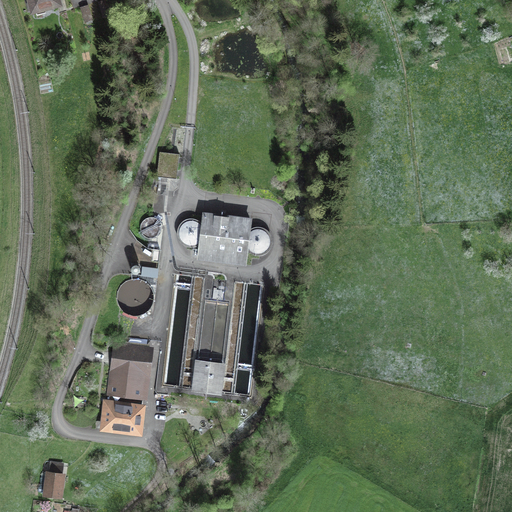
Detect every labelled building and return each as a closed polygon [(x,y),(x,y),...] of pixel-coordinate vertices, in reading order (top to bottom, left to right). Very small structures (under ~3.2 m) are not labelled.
[(30,0),(33,10),(48,6),(49,10),(57,8),(56,5),(58,4),(56,0),(30,0)] [(110,14),(106,0),(99,3),(103,17),(110,14)] [(81,8),(85,22),(92,20),(88,6),(81,8)] [(159,152),(156,176),(176,179),(179,154),(159,152)] [(248,232),(249,230),(251,221),(203,215),(202,224),(204,226),(205,232),(205,237),(202,242),(200,244),(198,256),(246,262),(247,249),(246,248),(244,242),(245,237),(248,232)] [(178,229),(177,234),(179,239),(182,243),(187,246),(192,247),(197,246),(200,244),(202,242),(205,237),(205,232),(204,226),(202,224),(200,222),(195,219),(190,219),(184,221),(180,224),(178,229)] [(130,274),(157,277),(160,250),(133,247),(130,274)] [(136,280),(125,302),(142,311),(154,289),(136,280)] [(114,346),(104,427),(139,431),(148,349),(114,346)] [(223,364),(198,360),(194,390),(219,394),(223,364)] [(63,466),(51,464),(46,494),(59,496),(63,466)]
